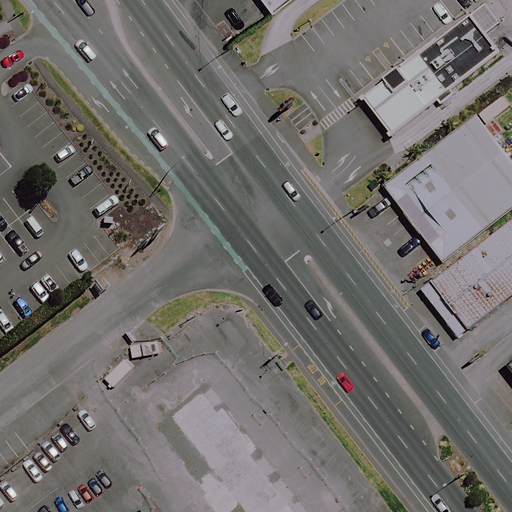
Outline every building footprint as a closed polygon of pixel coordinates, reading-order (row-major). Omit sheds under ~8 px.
[(283,0),(243,0),(259,19),(283,0)] [(473,13),(367,95),(397,133),(503,50),(473,13)] [(511,176),(472,122),(379,189),(433,263),(511,205),(511,176)] [(511,233),(505,223),(423,282),(458,330),(511,290),(511,233)] [(511,353),(497,364),(511,385),(511,353)] [(304,511),(226,410),(230,406),(211,381),(163,418),(182,442),(186,438),(220,483),(202,497),(212,511),(232,511),(239,507),(242,511),(304,511)]
